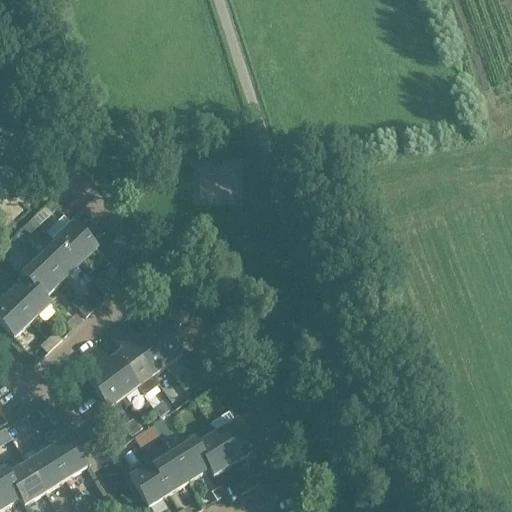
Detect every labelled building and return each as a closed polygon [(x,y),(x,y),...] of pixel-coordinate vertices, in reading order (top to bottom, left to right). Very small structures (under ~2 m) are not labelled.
[(199,199),(235,200),(236,178),(199,177),(199,199)] [(77,269),(94,252),(71,228),(53,244),(77,269)] [(77,269),(53,244),(36,261),(59,285),(77,269)] [(59,285),(36,261),(19,278),(24,283),(42,302),(59,285)] [(115,290),(123,283),(116,276),(109,283),(115,290)] [(48,308),(42,302),(24,283),(6,300),(30,325),(48,308)] [(70,305),(77,313),(84,306),(77,299),(70,305)] [(30,325),(6,300),(0,306),(0,329),(12,342),(30,325)] [(84,320),(91,313),(84,306),(77,313),(84,320)] [(143,339),(166,369),(181,358),(146,312),(138,317),(150,334),(143,339)] [(166,369),(143,339),(136,345),(124,329),(117,334),(151,380),(166,369)] [(120,355),(114,360),(137,391),(144,400),(158,389),(151,380),(117,334),(109,340),(120,355)] [(46,342),(53,349),(60,343),(53,336),(46,342)] [(53,349),(46,342),(39,349),(46,356),(53,349)] [(194,343),(180,347),(184,360),(198,356),(194,343)] [(137,391),(114,360),(106,366),(95,350),(87,356),(122,402),(137,391)] [(122,402),(87,356),(80,361),(92,377),(85,382),(107,413),(122,402)] [(165,387),(175,404),(184,398),(174,382),(165,387)] [(132,422),(122,430),(130,440),(140,432),(132,422)] [(214,437),(232,466),(253,453),(235,424),(214,437)] [(232,466),(214,437),(194,450),(193,450),(208,473),(212,479),(232,466)] [(45,455),(63,485),(84,472),(66,442),(45,455)] [(193,450),(194,450),(190,443),(169,456),(187,486),(208,473),(193,450)] [(63,485),(45,455),(25,467),(43,497),(63,485)] [(187,486),(169,456),(148,469),(167,499),(187,486)] [(19,503),(18,503),(22,510),(43,497),(25,467),(5,480),(19,503)] [(167,499),(148,469),(127,482),(146,511),(167,499)] [(0,473),(0,511),(3,511),(18,503),(19,503),(5,480),(1,473),(0,473)] [(248,491),(257,486),(251,477),(243,483),(248,491)] [(248,491),(243,483),(235,488),(240,496),(248,491)] [(215,502),(223,498),(218,489),(210,494),(215,502)] [(72,509),(74,511),(86,511),(81,503),(72,509)]
